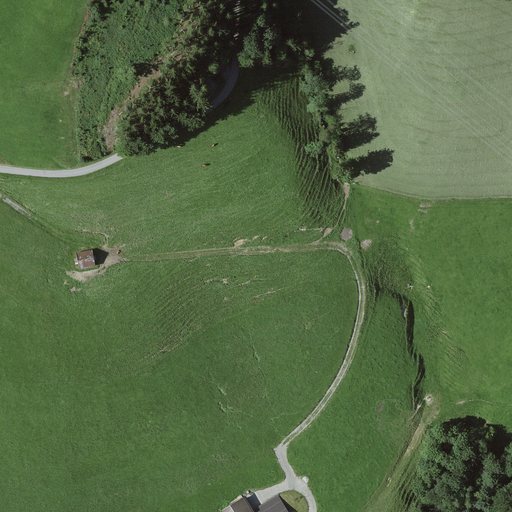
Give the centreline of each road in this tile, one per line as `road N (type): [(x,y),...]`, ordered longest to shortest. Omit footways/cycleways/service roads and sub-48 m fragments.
road 1 (track): [(262,511),(260,475),(350,363),(366,310),(357,263),(349,249),(318,248),(118,259)]
road 2 (track): [(240,0),(234,72),(223,96),(173,131),(87,171),(0,167)]
